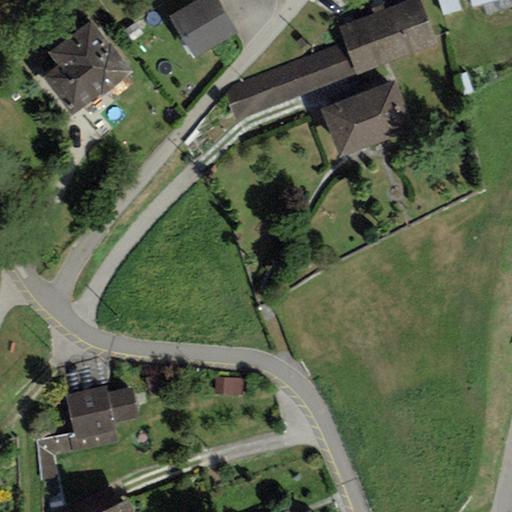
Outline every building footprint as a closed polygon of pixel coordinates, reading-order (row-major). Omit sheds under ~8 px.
[(216,0),(198,0),(170,17),(195,60),(237,34),(216,0)] [(225,89),(237,120),(437,42),(419,0),(407,0),(338,27),(344,43),(225,89)] [(437,0),(443,17),(462,11),(458,0),(437,0)] [(469,0),(472,10),(505,0),(469,0)] [(103,96),(133,72),(91,19),(47,53),(56,65),(41,77),(72,116),(101,93),(103,96)] [(397,81),(319,110),(338,159),(415,130),(397,81)] [(244,377),(215,376),(214,393),(243,394),(244,377)] [(105,387),(65,395),(73,434),(77,451),(118,443),(114,424),(140,419),(133,389),(107,394),(105,387)] [(77,451),(73,434),(37,440),(41,480),(58,478),(54,455),(77,451)] [(133,511),(128,500),(102,511),(133,511)]
